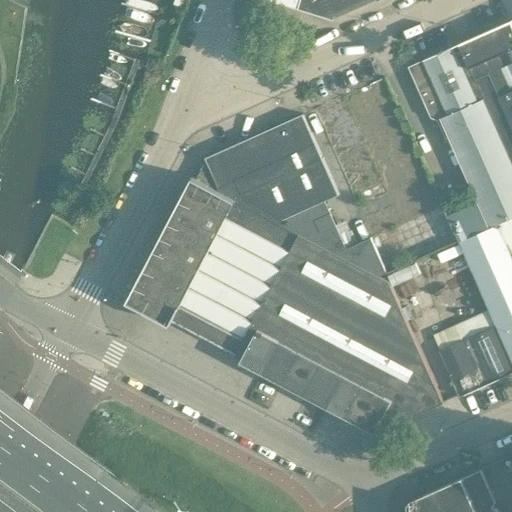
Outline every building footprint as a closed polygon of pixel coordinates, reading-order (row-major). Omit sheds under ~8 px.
[(286,0),(336,15),(370,0),(286,0)] [(511,21),(418,56),(471,202),(452,209),(488,309),(436,328),(458,389),(511,369),(511,21)] [(128,299),(127,300),(170,322),(172,318),(235,353),(298,232),(389,279),(386,273),(371,238),(348,248),(326,199),(339,193),(322,156),(303,114),(267,130),(254,136),(251,137),(206,157),(209,163),(209,164),(195,177),(194,177),(193,176),(192,177),(156,246),(146,265),(128,299)] [(235,353),(235,354),(242,358),(256,365),(264,370),(367,425),(376,429),(378,431),(398,422),(429,407),(444,401),(389,279),(298,232),(235,353)] [(501,511),(492,507),(496,501),(481,468),(409,499),(409,511),(501,511)]
